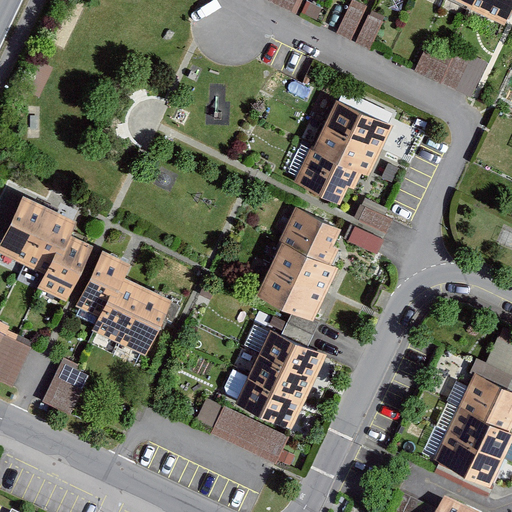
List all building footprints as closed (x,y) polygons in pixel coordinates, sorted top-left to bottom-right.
[(268,0),(273,3),(290,11),(295,0),(268,0)] [(511,0),(473,0),(472,3),(471,7),(505,23),(511,8),(511,0)] [(322,8),(308,1),(301,13),(316,21),(322,8)] [(350,5),(336,32),(343,36),(351,39),(364,12),(350,5)] [(369,15),(356,42),(363,45),(370,49),(383,22),(369,15)] [(429,43),(416,70),(435,79),(454,89),(467,62),(446,52),(429,43)] [(471,53),(467,62),(454,89),(471,97),(489,62),(471,53)] [(22,87),(38,95),(53,66),(36,58),(22,87)] [(393,122),(337,97),(326,122),(381,147),(393,122)] [(370,172),(381,147),(326,122),(314,145),(363,169),(370,172)] [(314,145),(298,179),(340,198),(347,183),(354,186),(363,169),(314,145)] [(1,249),(26,261),(49,212),(11,194),(0,216),(0,225),(10,231),(1,249)] [(342,226),(296,204),(281,239),(332,262),(339,246),(334,243),(342,226)] [(365,207),(358,220),(386,233),(389,227),(393,220),(365,207)] [(26,261),(44,269),(55,246),(63,249),(72,230),(75,225),(49,212),(26,261)] [(355,228),(349,241),(377,254),(380,248),(383,241),(355,228)] [(41,284),(67,297),(94,241),(72,230),(63,249),(55,246),(44,269),(38,283),(41,284)] [(338,265),(332,262),(281,239),(269,265),(326,291),(338,265)] [(78,303),(99,313),(111,290),(118,293),(126,277),(131,267),(125,264),(103,253),(78,303)] [(314,333),(320,320),(314,317),(326,291),(269,265),(256,291),(294,309),(290,320),(314,333)] [(122,343),(149,289),(126,277),(118,293),(111,290),(99,313),(94,323),(91,328),(94,329),(122,343)] [(146,355),(173,301),(149,289),(122,343),(146,355)] [(0,332),(31,347),(34,342),(17,335),(8,331),(11,326),(0,320),(0,332)] [(314,333),(290,320),(284,331),(271,325),(259,352),(315,379),(329,352),(310,343),(314,333)] [(0,379),(13,386),(31,347),(0,332),(0,379)] [(259,352),(248,374),(304,402),(315,379),(259,352)] [(77,365),(64,359),(62,363),(43,402),(57,408),(73,415),(91,377),(79,371),(81,366),(77,365)] [(511,390),(475,373),(459,407),(511,431),(511,430),(511,390)] [(248,374),(236,398),(292,426),(304,402),(248,374)] [(196,420),(213,428),(223,406),(207,398),(196,420)] [(213,428),(210,433),(275,464),(288,437),(223,406),(213,428)] [(448,431),(502,456),(511,460),(511,431),(459,407),(448,431)] [(436,457),(490,482),(502,456),(448,431),(436,457)] [(295,455),(283,450),(279,460),(290,466),(295,455)] [(419,500),(400,492),(390,511),(437,511),(439,509),(419,500)] [(467,511),(469,509),(444,498),(439,509),(437,511),(467,511)]
